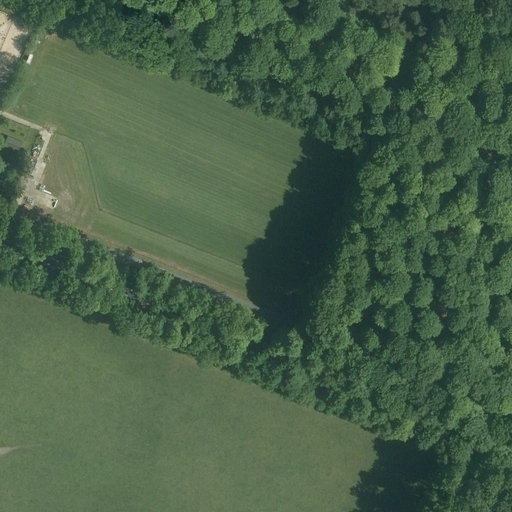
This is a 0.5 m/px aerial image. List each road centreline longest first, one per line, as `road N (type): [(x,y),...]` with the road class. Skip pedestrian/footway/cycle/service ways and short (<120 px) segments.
road 1 (primary): [(511,447),(0,239)]
road 2 (unclassified): [(511,405),(412,356),(257,310),(0,209)]
